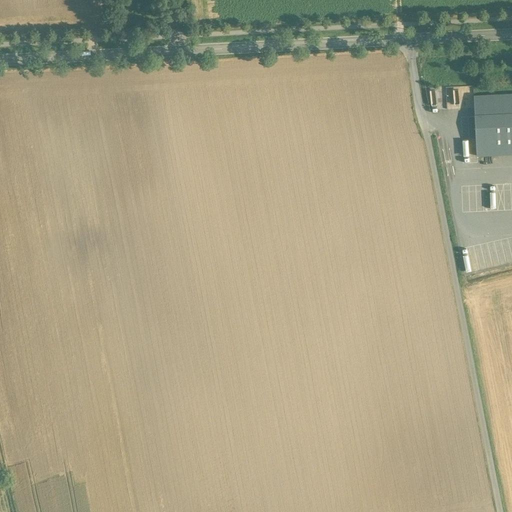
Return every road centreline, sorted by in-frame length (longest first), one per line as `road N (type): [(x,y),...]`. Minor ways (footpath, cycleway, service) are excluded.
road 1 (unclassified): [(501,511),(406,39)]
road 2 (tertiary): [(0,60),(406,39)]
